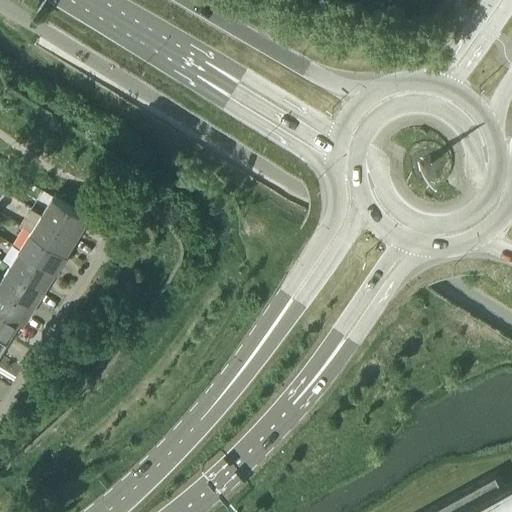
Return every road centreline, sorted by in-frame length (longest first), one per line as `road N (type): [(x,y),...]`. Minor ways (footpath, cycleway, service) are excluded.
road 1 (primary): [(282,313),(143,491),(113,511)]
road 2 (primary): [(175,511),(270,427),(332,355)]
road 3 (residential): [(0,413),(119,233)]
road 4 (primary): [(373,95),(331,83),(186,0)]
road 5 (primary): [(205,72),(225,103),(334,173)]
road 6 (primary): [(334,173),(337,208),(287,288),(282,313)]
road 7 (primary): [(205,72),(336,149)]
road 8 (primary): [(205,72),(242,75),(341,132)]
road 9 (primary): [(81,0),(205,72)]
road 10 (primary): [(332,355),(353,342),(419,246)]
road 11 (primary): [(362,202),(300,301),(282,313)]
road 12 (primary): [(332,355),(402,240)]
